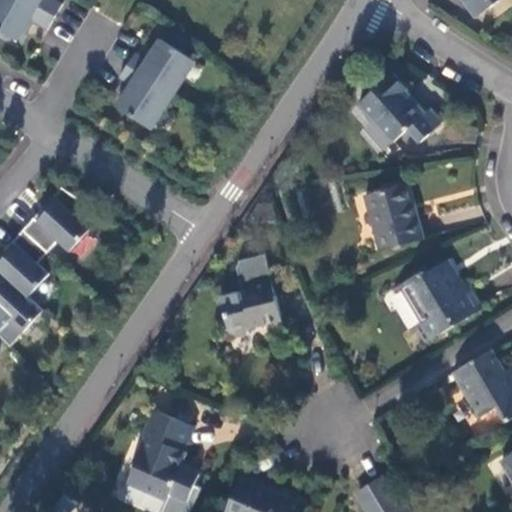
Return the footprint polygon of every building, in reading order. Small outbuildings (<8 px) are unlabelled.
[(50,30),(57,17),(27,0),(0,0),(0,1),(0,29),(19,41),(31,20),(50,30)] [(27,0),(57,17),(65,4),(57,0),(27,0)] [(465,0),(474,13),(493,0),(465,0)] [(138,53),(129,66),(176,96),(197,62),(163,39),(157,48),(150,49),(152,56),(149,61),(138,53)] [(176,96),(129,66),(121,78),(133,86),(130,90),(123,92),(125,99),(119,107),(154,130),(176,96)] [(418,139),(423,140),(443,123),(431,109),(427,113),(424,115),(404,92),(408,90),(409,89),(396,74),(360,104),(393,141),(408,128),(418,139)] [(427,113),(408,90),(404,92),(424,115),(427,113)] [(417,217),(405,186),(367,199),(383,246),(423,231),(420,216),(417,217)] [(37,218),(26,230),(50,252),(60,241),(72,252),(92,230),(78,216),(88,204),(64,188),(44,210),(48,213),(40,221),(37,218)] [(0,258),(0,269),(9,278),(31,297),(52,274),(40,263),(50,252),(26,230),(15,242),(18,245),(10,253),(7,250),(0,258)] [(253,331),(258,325),(283,319),(269,254),(243,260),(239,266),(243,284),(244,289),(222,294),(230,330),(237,335),(253,331)] [(464,294),(445,262),(426,272),(424,270),(402,283),(423,320),(419,322),(429,339),(456,323),(455,319),(481,303),(474,289),(464,294)] [(0,333),(1,334),(12,322),(25,333),(46,311),(31,297),(9,278),(0,288),(0,293),(0,294),(0,333)] [(495,347),(455,371),(481,416),(501,405),(509,420),(511,417),(511,364),(506,368),(495,347)] [(197,476),(188,472),(179,469),(181,463),(185,452),(182,450),(191,427),(187,425),(173,420),(152,412),(142,436),(144,437),(125,485),(164,501),(167,493),(186,501),(197,476)] [(175,415),(173,420),(187,425),(189,420),(175,415)] [(511,454),(503,460),(511,474),(511,454)] [(179,469),(188,472),(191,466),(181,463),(179,469)] [(300,511),(306,497),(289,489),(286,496),(239,477),(224,511),(300,511)] [(398,503),(383,478),(359,492),(370,511),(412,511),(404,499),(398,503)]
